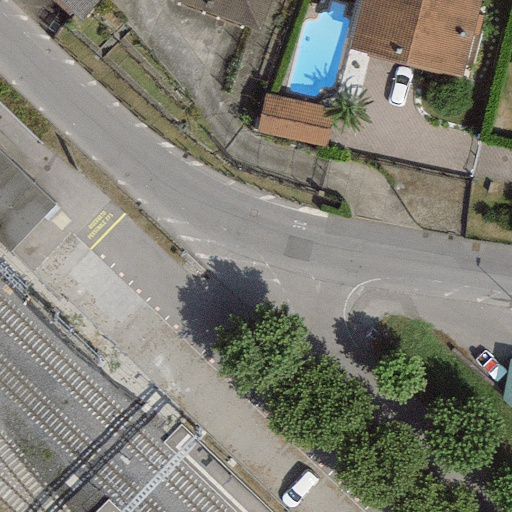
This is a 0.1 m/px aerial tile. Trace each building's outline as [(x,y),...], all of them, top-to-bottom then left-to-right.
[(98,0),(51,0),(78,23),(98,0)] [(268,0),(170,0),(257,32),(268,0)] [(358,0),(346,51),(459,80),(479,0),(358,0)] [(332,110),(262,94),(253,134),(323,149),(332,110)] [(57,208),(0,154),(0,248),(10,258),(57,208)]
